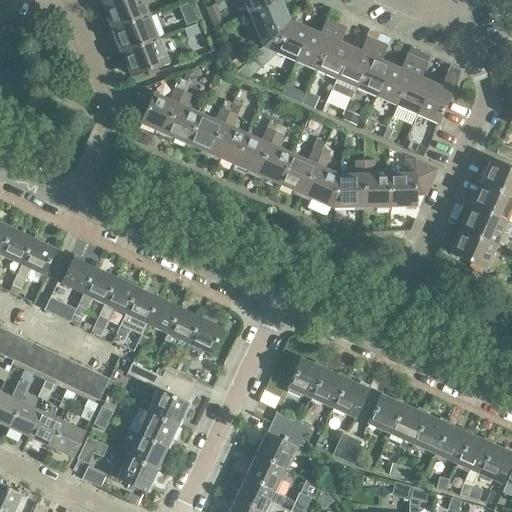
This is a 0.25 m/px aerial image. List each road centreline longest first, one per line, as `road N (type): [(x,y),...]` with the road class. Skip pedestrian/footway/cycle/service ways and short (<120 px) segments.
road 1 (residential): [(374,339),(486,100),(487,70),(472,35)]
road 2 (residential): [(183,511),(283,296)]
road 3 (unclassified): [(283,296),(74,196)]
road 4 (residential): [(74,196),(106,122),(106,96),(71,6),(58,0)]
road 5 (unclassified): [(511,404),(374,339)]
